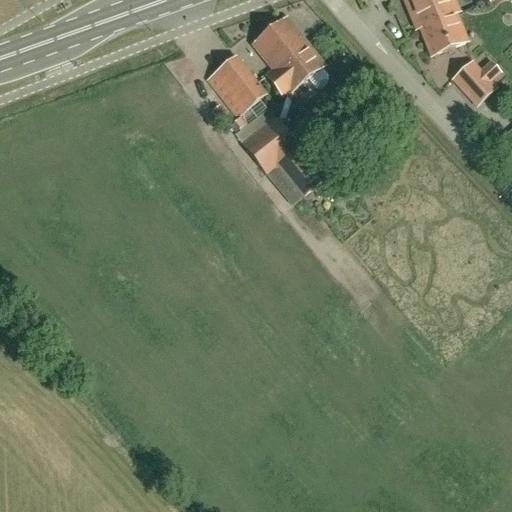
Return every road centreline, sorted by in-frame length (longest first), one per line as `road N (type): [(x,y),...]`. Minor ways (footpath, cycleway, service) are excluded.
road 1 (unclassified): [(511,195),(332,0)]
road 2 (primary): [(0,61),(169,0)]
